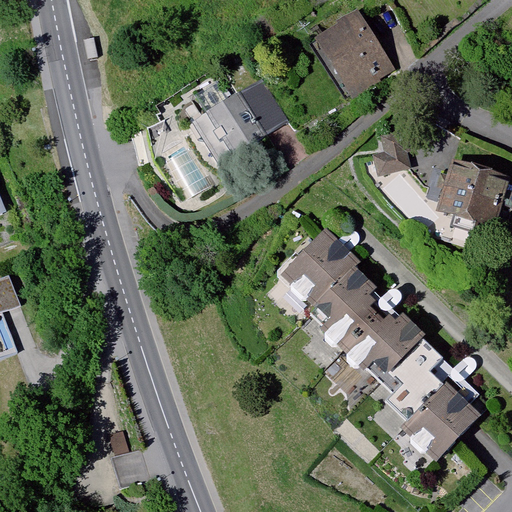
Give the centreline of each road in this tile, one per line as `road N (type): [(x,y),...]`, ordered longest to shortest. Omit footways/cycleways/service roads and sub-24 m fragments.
road 1 (residential): [(422,72),(263,205),(197,234),(168,227),(79,131)]
road 2 (tertiary): [(79,131),(139,347),(199,511)]
road 3 (tertiary): [(52,0),(79,131)]
